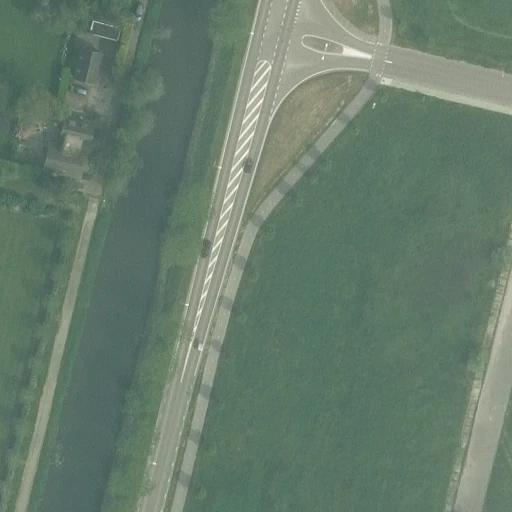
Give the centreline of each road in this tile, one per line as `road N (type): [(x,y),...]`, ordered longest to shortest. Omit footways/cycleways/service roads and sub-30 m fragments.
road 1 (secondary): [(149,511),(271,34)]
road 2 (unclassified): [(511,92),(271,34)]
road 3 (unclassified): [(467,511),(511,324)]
